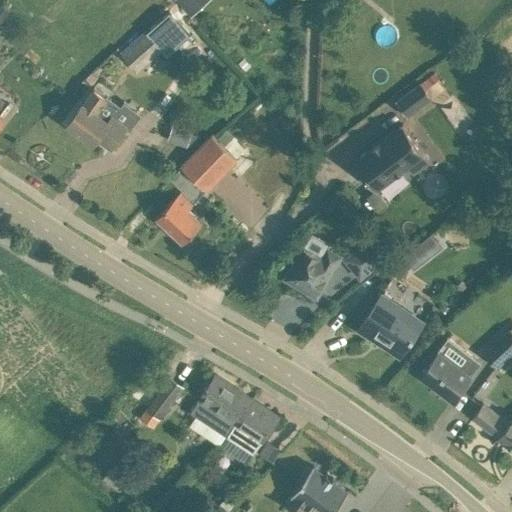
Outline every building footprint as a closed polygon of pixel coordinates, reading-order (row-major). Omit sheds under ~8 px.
[(177,0),(192,15),(208,0),(177,0)] [(2,4),(0,6),(0,20),(2,22),(11,11),(2,4)] [(169,10),(146,30),(162,48),(167,54),(190,33),(169,10)] [(146,30),(121,52),(137,69),(162,48),(146,30)] [(251,64),(244,56),(238,62),(245,70),(251,64)] [(422,81),(427,87),(439,77),(434,71),(422,81)] [(407,114),(433,95),(427,87),(422,81),(396,100),(407,114)] [(97,110),(108,95),(94,86),(67,123),(94,142),(98,135),(112,145),(129,122),(115,112),(110,119),(97,110)] [(174,121),(168,138),(188,145),(194,129),(174,121)] [(355,159),(376,187),(407,164),(413,173),(431,160),(403,122),(355,159)] [(212,132),(170,177),(182,188),(180,191),(192,203),(237,156),(228,148),(212,132)] [(156,216),(183,241),(202,221),(188,208),(192,203),(180,191),(156,216)] [(389,253),(373,234),(362,243),(378,262),(389,253)] [(305,245),(286,277),(312,292),(314,288),(320,291),(341,255),(327,247),(322,255),(305,245)] [(422,260),(412,247),(403,254),(413,267),(422,260)] [(381,293),(360,324),(376,334),(378,331),(389,338),(387,342),(402,352),(421,324),(407,315),(409,312),(381,293)] [(485,351),(498,365),(511,352),(511,328),(511,327),(485,351)] [(448,336),(420,373),(453,399),(472,374),(462,367),(472,354),(448,336)] [(219,446),(227,435),(236,421),(235,421),(252,397),(216,373),(205,390),(189,414),(194,418),(188,426),(219,446)] [(139,415),(153,426),(183,388),(169,377),(139,415)] [(236,421),(227,435),(225,438),(252,456),(268,432),(279,415),(252,397),(235,421),(236,421)] [(484,401),(473,416),(511,446),(511,417),(509,421),(484,401)] [(273,460),(281,448),(268,440),(260,452),(273,460)] [(292,493),(285,502),(298,511),(303,511),(308,505),(318,511),(332,511),(348,490),(313,464),(311,466),(307,464),(299,476),(302,478),(292,493)]
